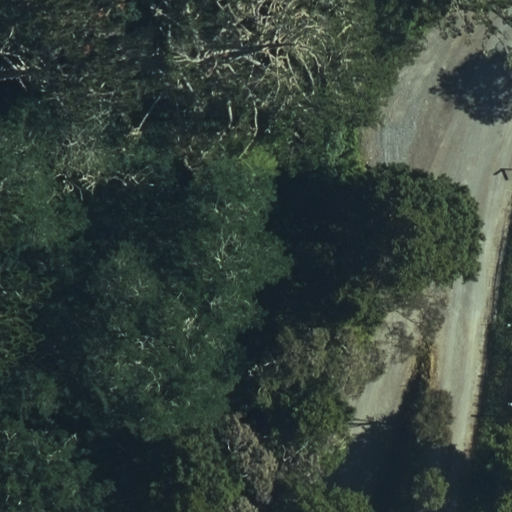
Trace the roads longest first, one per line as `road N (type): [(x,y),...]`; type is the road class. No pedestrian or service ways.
road 1 (unclassified): [(396,188),(249,511)]
road 2 (unclassified): [(368,511),(396,188)]
road 3 (unclassified): [(458,0),(396,188)]
